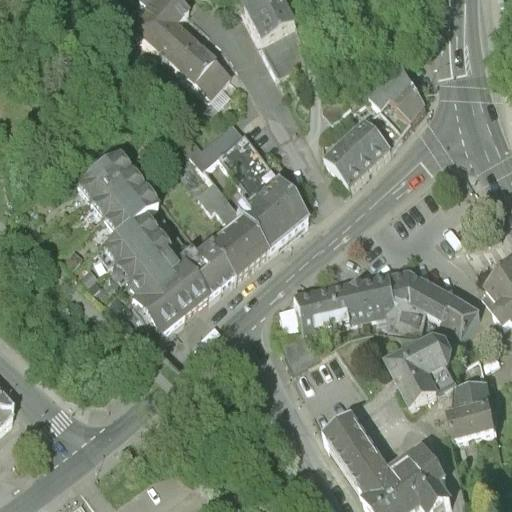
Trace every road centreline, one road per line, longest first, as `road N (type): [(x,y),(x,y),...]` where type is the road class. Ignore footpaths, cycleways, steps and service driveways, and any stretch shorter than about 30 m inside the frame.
road 1 (tertiary): [(231,327),(419,159),(479,128)]
road 2 (residential): [(336,511),(255,356),(231,327)]
road 3 (tertiary): [(82,455),(231,327)]
road 4 (secondary): [(457,0),(460,74),(479,128)]
